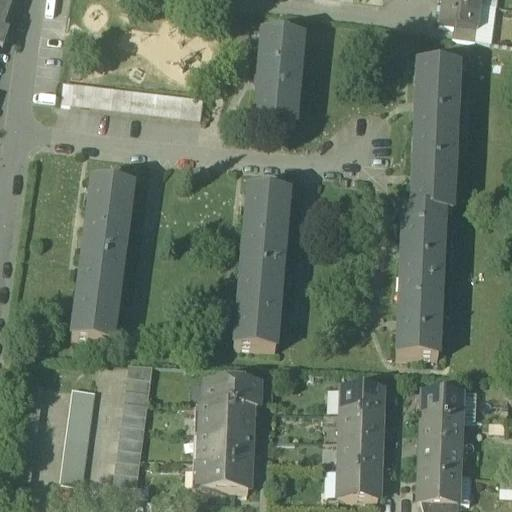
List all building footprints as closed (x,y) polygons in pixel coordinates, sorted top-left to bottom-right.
[(0,24),(8,0),(0,0),(0,53),(1,54),(7,36),(0,34),(0,24)] [(440,0),(440,7),(479,12),(480,0),(440,0)] [(476,36),(479,12),(440,7),(437,31),(452,33),(475,36),(476,36)] [(451,45),(473,48),(475,36),(452,33),(451,45)] [(252,131),(293,135),(301,46),(259,42),(252,131)] [(395,365),(436,367),(442,221),(450,222),(457,75),(415,73),(409,219),(401,218),(395,365)] [(59,109),(199,126),(202,106),(61,89),(59,109)] [(69,346),(111,352),(131,195),(90,189),(69,346)] [(232,356),(274,359),(288,201),(246,198),(232,356)] [(127,372),(125,385),(149,388),(151,373),(127,372)] [(148,400),(149,388),(125,385),(124,396),(148,400)] [(206,388),(206,414),(249,415),(255,416),(256,390),(206,388)] [(6,484),(29,487),(42,392),(19,389),(6,484)] [(340,395),(339,422),(379,424),(380,396),(340,395)] [(58,491),(80,494),(93,399),(71,396),(58,491)] [(146,412),(148,400),(124,396),(122,408),(146,412)] [(420,398),(419,426),(459,428),(460,400),(420,398)] [(144,423),(146,412),(122,408),(121,420),(144,423)] [(200,414),(199,441),(248,443),(249,416),(249,415),(206,414),(200,414)] [(143,435),(144,423),(121,420),(119,432),(143,435)] [(339,422),(338,450),(378,451),(379,424),(339,422)] [(419,426),(417,481),(457,482),(459,428),(419,426)] [(141,447),(143,435),(119,432),(117,444),(141,447)] [(199,441),(198,469),(247,471),(248,443),(199,441)] [(140,459),(141,447),(117,444),(116,456),(140,459)] [(338,450),(337,477),(377,479),(378,451),(338,450)] [(138,471),(140,459),(116,456),(114,468),(138,471)] [(136,483),(138,471),(114,468),(113,480),(136,483)] [(246,500),(247,471),(198,469),(197,498),(246,500)] [(376,506),(377,479),(337,477),(336,505),(376,506)] [(135,495),(136,483),(113,480),(111,492),(135,495)] [(456,510),(457,482),(417,481),(416,509),(423,509),(456,510)] [(133,507),(135,495),(111,492),(109,504),(133,507)]
